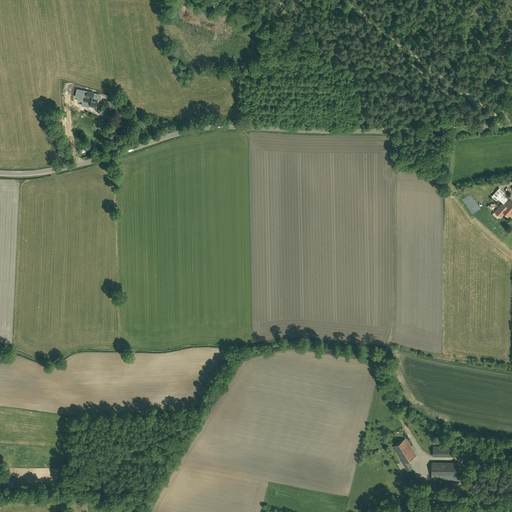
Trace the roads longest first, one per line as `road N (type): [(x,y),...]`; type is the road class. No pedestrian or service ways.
road 1 (track): [(407,434),(380,375),(394,330),(393,131)]
road 2 (unclassified): [(245,126),(509,125)]
road 3 (unclassified): [(245,126),(161,137),(46,172),(0,173)]
road 4 (unclassified): [(509,109),(448,84),(345,0)]
road 5 (unknown): [(378,26),(404,31),(459,85),(511,100)]
